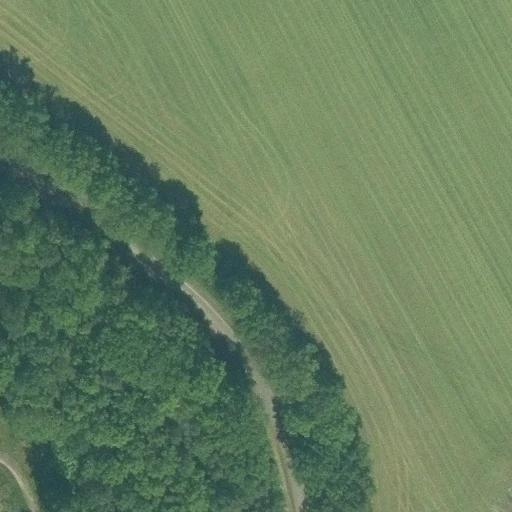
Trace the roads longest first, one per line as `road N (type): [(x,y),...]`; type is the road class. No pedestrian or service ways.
road 1 (unclassified): [(297,511),(288,458),(248,365),(173,282),(0,149)]
road 2 (track): [(197,511),(216,437),(168,351),(88,300),(52,298),(0,327)]
